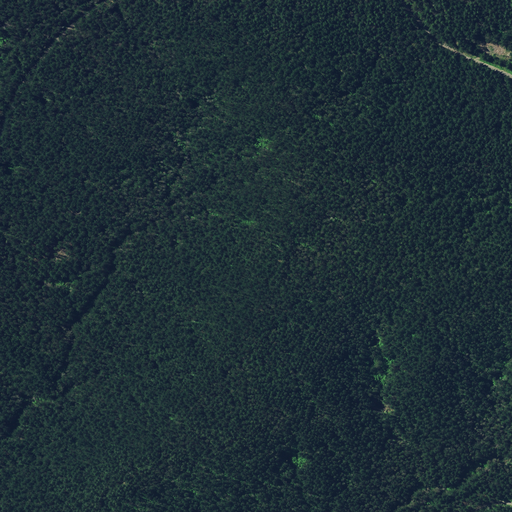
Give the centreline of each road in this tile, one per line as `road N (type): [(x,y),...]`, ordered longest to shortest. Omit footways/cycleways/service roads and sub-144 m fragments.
road 1 (track): [(0,118),(38,43),(84,0)]
road 2 (track): [(511,71),(441,35),(398,0)]
